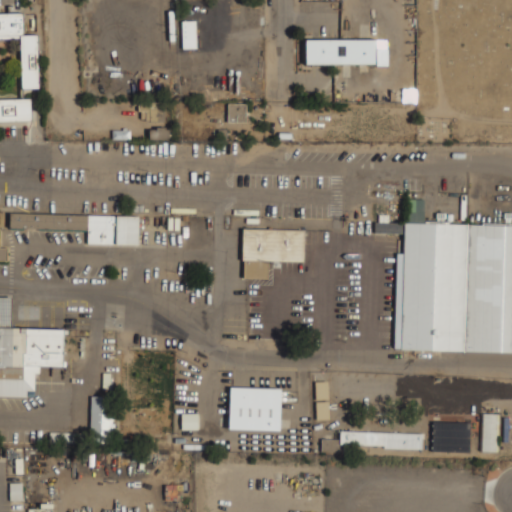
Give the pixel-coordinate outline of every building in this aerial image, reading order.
[(0,121),(32,121),(31,99),(0,99),(0,37),(24,37),(23,13),(0,13),(0,121)] [(20,35),(22,89),(39,89),(37,35),(20,35)] [(376,64),(375,49),(387,49),(387,39),(306,40),(306,65),(376,64)] [(139,121),(165,121),(165,103),(139,102),(139,121)] [(246,122),(246,104),(228,103),(228,122),(246,122)] [(149,128),(149,140),(169,140),(169,128),(149,128)] [(130,139),(130,130),(112,130),(112,139),(130,139)] [(87,244),(139,245),(139,216),(10,213),(10,229),(88,230),(87,244)] [(511,224),(404,221),(401,347),(511,350),(511,224)] [(374,233),(402,233),(402,223),(375,223),(374,233)] [(304,260),(268,259),(267,277),(244,277),(245,228),(305,229),(304,260)] [(0,396),(27,396),(27,390),(36,390),(36,366),(63,367),(64,329),(12,328),(12,297),(0,296),(0,396)] [(328,381),(315,382),(316,420),(329,419),(328,381)] [(281,429),(282,388),(230,387),(229,428),(281,429)] [(90,443),(113,443),(114,397),(91,396),(90,443)] [(199,413),(181,413),(182,430),(199,429),(199,413)] [(482,451),(497,452),(498,414),(482,414),(482,451)] [(470,452),(471,423),(433,421),(432,452),(470,452)] [(422,448),(423,434),(340,431),(340,439),(322,439),(321,452),(339,452),(339,446),(422,448)] [(82,443),(83,433),(50,432),(50,443),(82,443)] [(10,500),(23,500),(22,482),(10,482),(10,500)]
